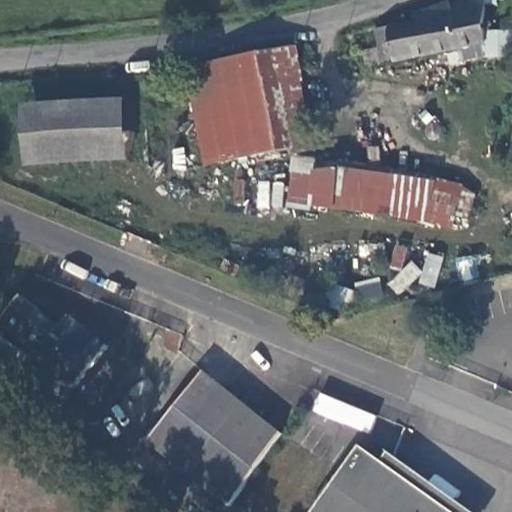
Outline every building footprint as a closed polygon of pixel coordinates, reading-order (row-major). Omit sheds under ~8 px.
[(451,0),(450,1),(449,0),(437,0),(411,9),(412,21),(374,28),(376,46),(361,48),(363,62),(484,42),(483,0),(451,0)] [(309,147),(291,45),(269,49),(288,145),(289,151),(309,147)] [(288,145),(269,49),(244,55),(263,150),(288,145)] [(263,150),(244,55),(186,65),(202,162),(263,150)] [(124,99),(22,102),(23,164),(126,161),(124,99)] [(425,222),(435,182),(335,166),(293,172),(287,202),(425,222)] [(460,187),(435,182),(425,222),(450,228),(460,187)] [(405,266),(405,245),(392,245),(392,266),(405,266)] [(427,252),(417,282),(433,287),(443,257),(427,252)] [(411,260),(388,282),(398,293),(421,271),(411,260)] [(359,298),(381,296),(379,279),(357,282),(359,298)] [(57,325),(18,293),(0,317),(0,324),(74,383),(105,344),(84,328),(66,313),(57,325)] [(442,322),(425,316),(417,336),(433,343),(442,322)] [(227,507),(280,434),(243,403),(202,371),(146,442),(227,507)] [(319,391),(311,409),(367,434),(375,416),(319,391)] [(361,449),(316,511),(449,511),(409,483),(416,473),(402,463),(389,454),(382,464),(361,449)]
